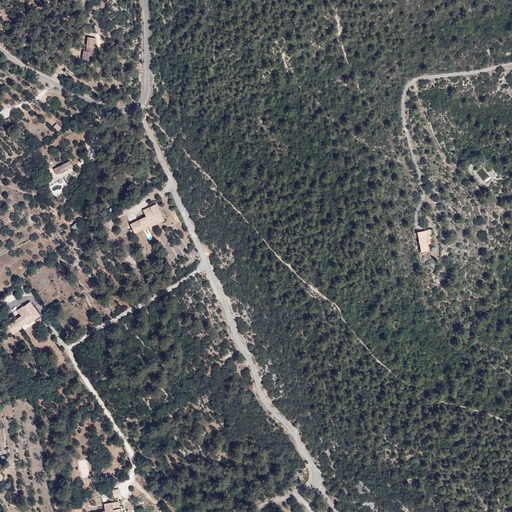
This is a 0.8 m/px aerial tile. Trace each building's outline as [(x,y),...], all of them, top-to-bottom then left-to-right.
[(98,41),(89,41),(88,54),(85,54),(84,63),(92,64),(93,56),(98,57),(99,50),(97,50),(98,42),(98,41)] [(58,132),(62,128),(56,123),(53,127),(58,132)] [(75,168),(71,163),(60,168),(63,174),(75,168)] [(131,224),(135,235),(165,221),(156,203),(142,210),(146,218),(131,224)] [(435,230),(421,233),(425,253),(432,252),(429,236),(436,235),(435,230)] [(25,318),(11,328),(16,335),(31,325),(32,326),(44,318),(35,304),(21,313),(25,318)] [(209,392),(200,397),(205,403),(213,399),(209,392)] [(119,488),(112,490),(114,499),(121,497),(119,488)] [(109,511),(106,511),(124,511),(123,503),(108,505),(109,511)]
